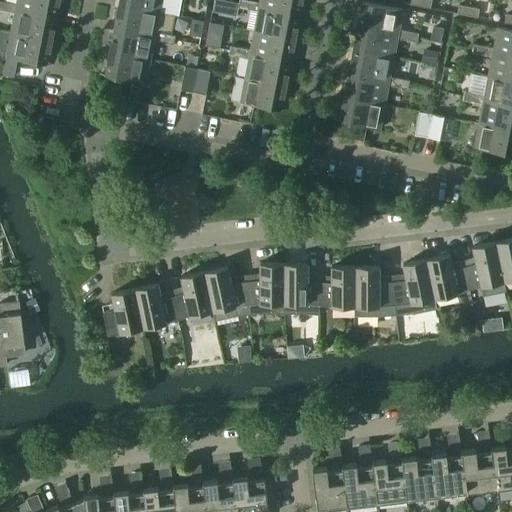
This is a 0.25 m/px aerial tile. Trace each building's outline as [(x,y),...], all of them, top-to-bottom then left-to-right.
[(56,16),(58,0),(16,0),(16,4),(15,9),(56,16)] [(159,12),(161,0),(119,0),(119,4),(159,12)] [(247,9),(249,1),(246,0),(238,0),(237,7),(247,9)] [(301,0),(259,0),(259,2),(258,7),(299,14),(301,0)] [(399,29),(402,9),(356,0),(356,2),(362,3),(357,26),(398,34),(397,38),(407,40),(409,31),(399,29)] [(294,38),(299,14),(258,7),(259,2),(249,1),(247,9),(257,11),(253,30),(294,38)] [(51,40),(56,16),(15,9),(16,4),(6,2),(4,11),(14,13),(11,32),(51,40)] [(155,31),(159,12),(119,4),(114,28),(154,36),(154,40),(164,42),(165,33),(155,31)] [(467,15),(469,6),(459,5),(457,13),(467,15)] [(479,8),(469,6),(467,15),(477,17),(479,8)] [(393,57),(397,38),(398,34),(357,26),(353,49),(393,57)] [(511,30),(497,27),(493,48),(492,52),(511,55),(511,30)] [(150,59),(154,40),(154,36),(114,28),(110,51),(150,59)] [(290,62),(294,38),(253,30),(250,50),(249,54),(290,62)] [(418,33),(409,31),(407,40),(417,42),(418,33)] [(46,64),(51,40),(11,32),(2,75),(13,77),(16,59),(46,64)] [(175,35),(165,33),(164,42),(173,44),(175,35)] [(481,54),(483,46),(473,44),(472,52),(481,54)] [(238,56),(240,48),(230,46),(228,54),(238,56)] [(511,80),(511,55),(492,52),(493,48),(483,46),(481,54),(491,56),(487,76),(511,80)] [(285,85),(290,62),(249,54),(250,50),(240,48),(238,56),(248,58),(245,77),(285,85)] [(389,76),(393,57),(353,49),(348,73),(389,81),(388,85),(398,87),(399,78),(389,76)] [(145,84),(150,59),(110,51),(105,76),(145,84)] [(193,92),(197,68),(185,66),(180,89),(193,92)] [(210,71),(197,68),(193,92),(205,94),(210,71)] [(384,104),(388,85),(389,81),(348,73),(344,96),(384,104)] [(511,104),(511,80),(487,76),(484,95),(483,99),(511,104)] [(281,110),(285,85),(245,77),(240,102),(281,110)] [(409,80),(399,78),(398,87),(407,89),(409,80)] [(472,101),(474,93),(464,91),(463,100),(472,101)] [(511,129),(511,104),(483,99),(484,95),(474,93),(472,101),(482,103),(478,123),(511,129)] [(379,129),(384,104),(344,96),(339,121),(379,129)] [(426,137),(431,114),(418,111),(414,135),(426,137)] [(439,140),(444,116),(431,114),(426,137),(439,140)] [(511,154),(511,129),(478,123),(474,147),(511,154)] [(511,237),(497,241),(504,281),(511,279),(511,237)] [(506,291),(504,281),(497,241),(472,246),(476,263),(465,266),(469,289),(480,286),(483,296),(506,291)] [(469,289),(465,266),(453,270),(449,254),(426,258),(435,298),(457,293),(469,289)] [(435,298),(426,258),(403,263),(406,280),(393,281),(395,304),(396,314),(412,313),(437,309),(435,298)] [(284,303),(284,263),(260,263),(260,279),(246,281),(248,304),(249,314),(260,313),(284,313),(284,303)] [(319,305),(320,281),(307,280),(307,263),(284,263),(284,303),(284,313),(307,313),(319,315),(319,305)] [(248,304),(246,281),(231,282),(227,266),(204,271),(213,310),(215,320),(237,315),(249,314),(248,304)] [(355,306),(355,266),(331,266),(331,282),(320,281),(319,305),(331,306),(355,306)] [(395,304),(393,281),(379,282),(379,266),(355,266),(355,306),(355,316),(379,316),(396,314),(395,304)] [(213,310),(204,271),(181,276),(184,292),(173,296),(178,319),(189,315),(213,310)] [(178,319),(173,296),(161,300),(158,283),(135,288),(143,328),(166,323),(178,319)] [(143,328),(135,288),(111,293),(115,309),(103,312),(108,335),(143,328)] [(0,365),(6,364),(5,354),(25,352),(19,300),(0,302),(0,365)] [(511,486),(511,448),(506,449),(505,445),(491,447),(491,451),(497,489),(511,486)] [(497,489),(491,451),(476,453),(475,449),(461,450),(461,454),(467,492),(497,489)] [(467,492),(461,454),(446,456),(446,452),(431,454),(432,458),(437,496),(467,492)] [(437,496),(432,458),(416,460),(416,456),(401,457),(402,461),(408,499),(437,496)] [(408,499),(402,461),(386,463),(386,459),(372,461),(372,465),(378,503),(408,499)] [(378,503),(372,465),(357,467),(356,463),(342,464),(342,468),(348,506),(378,503)] [(348,506),(342,468),(327,470),(326,466),(312,468),(317,510),(348,506)] [(268,511),(264,478),(247,480),(247,476),(232,477),(233,481),(237,511),(268,511)] [(237,511),(233,481),(218,483),(217,479),(203,481),(203,485),(207,511),(237,511)] [(207,511),(203,485),(188,487),(187,483),(173,484),(173,488),(176,511),(207,511)] [(176,511),(173,488),(158,490),(158,486),(143,488),(144,492),(146,511),(176,511)] [(146,511),(144,492),(128,494),(128,490),(113,492),(114,495),(116,511),(146,511)] [(116,511),(114,495),(99,497),(98,493),(84,495),(84,499),(85,511),(116,511)] [(85,511),(84,499),(60,508),(58,504),(45,510),(45,511),(85,511)]
